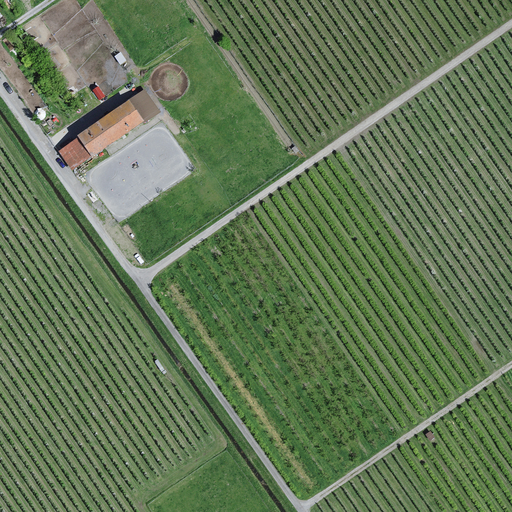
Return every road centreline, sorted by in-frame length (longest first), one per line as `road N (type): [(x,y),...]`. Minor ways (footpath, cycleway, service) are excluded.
road 1 (track): [(302,511),(0,87)]
road 2 (track): [(137,280),(511,23)]
road 3 (track): [(300,509),(511,364)]
